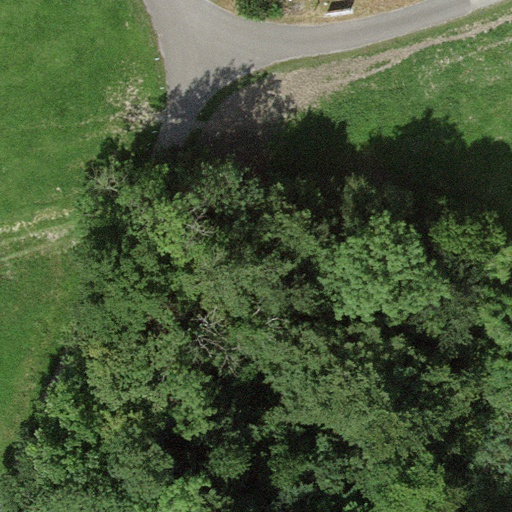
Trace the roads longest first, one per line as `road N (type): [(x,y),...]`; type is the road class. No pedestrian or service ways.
road 1 (track): [(206,22),(181,121),(10,511)]
road 2 (track): [(181,0),(206,22),(267,45),(343,44),(487,0)]
